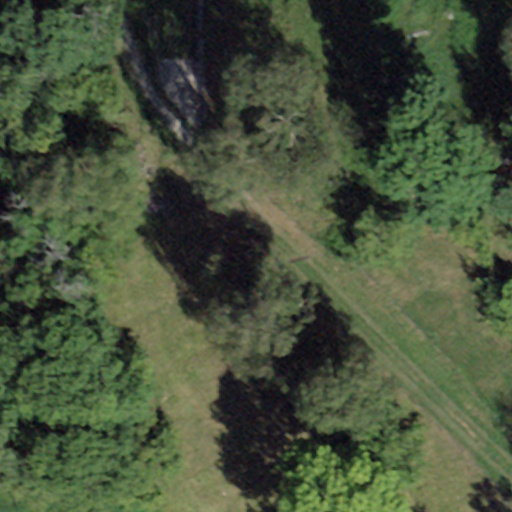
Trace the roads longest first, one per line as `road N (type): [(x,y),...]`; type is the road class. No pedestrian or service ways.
road 1 (track): [(511,472),(388,362),(255,221),(181,115)]
road 2 (track): [(183,0),(181,115),(133,92),(110,0)]
